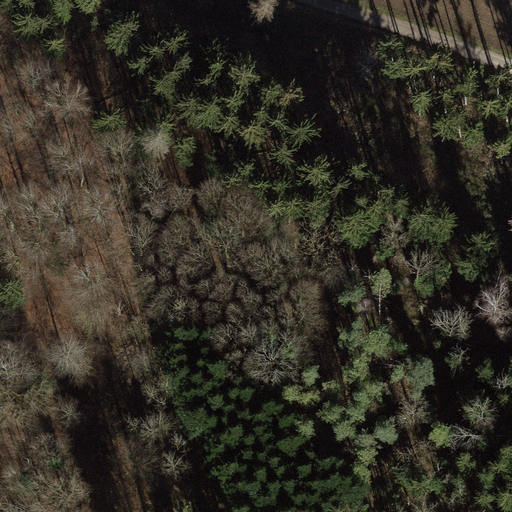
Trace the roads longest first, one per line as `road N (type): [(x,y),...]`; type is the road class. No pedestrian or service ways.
road 1 (track): [(231,511),(58,88),(0,39)]
road 2 (track): [(306,0),(511,76)]
